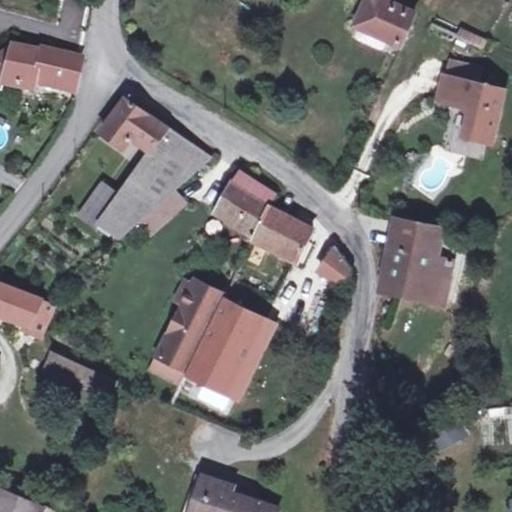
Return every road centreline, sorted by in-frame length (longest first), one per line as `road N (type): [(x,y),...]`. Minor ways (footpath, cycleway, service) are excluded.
road 1 (unclassified): [(110,64),(288,178),(365,247),(369,292),(350,454),(359,511)]
road 2 (residential): [(110,64),(49,170),(0,232)]
